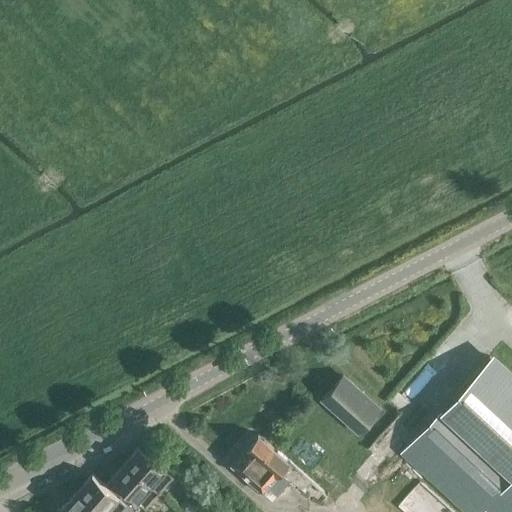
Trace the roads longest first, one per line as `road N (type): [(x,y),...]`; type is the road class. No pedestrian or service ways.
road 1 (tertiary): [(0,488),(511,222)]
road 2 (track): [(359,511),(349,505),(266,508),(160,404)]
